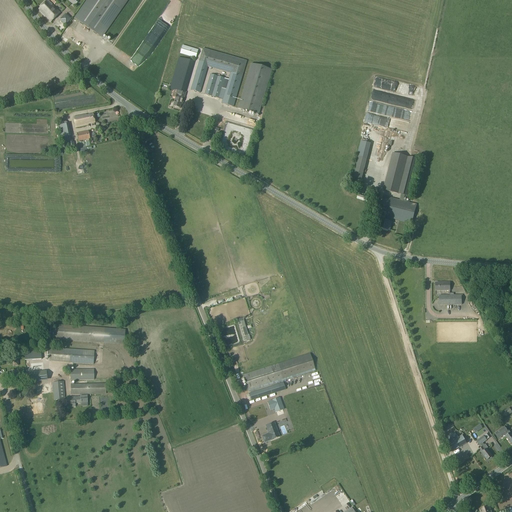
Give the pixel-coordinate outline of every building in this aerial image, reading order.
[(87,0),(75,19),(102,38),(127,0),(87,0)] [(47,1),(38,10),(51,22),(60,13),(47,1)] [(164,19),(156,27),(159,30),(165,33),(170,23),(174,18),(179,9),(176,6),(174,5),(165,13),(166,14),(165,16),(165,17),(164,19)] [(65,14),(59,20),(65,26),(71,20),(65,14)] [(63,38),(81,48),(87,38),(68,28),(63,38)] [(182,46),(179,54),(196,59),(198,50),(190,48),(190,46),(186,45),(185,47),(182,46)] [(203,49),(191,90),(200,93),(207,67),(230,74),(221,104),(233,107),(246,61),(203,49)] [(179,58),(171,85),(176,86),(184,89),(192,62),(179,58)] [(258,115),(271,70),(251,64),(238,109),(258,115)] [(210,75),(204,95),(218,99),(224,79),(210,75)] [(174,91),(172,97),(175,98),(177,99),(178,95),(184,97),(185,94),(183,93),(184,89),(176,86),(174,91)] [(175,98),(173,107),(180,109),(181,105),(182,105),(184,97),(178,95),(177,99),(175,98)] [(86,115),(73,118),(75,128),(88,126),(88,125),(95,124),(93,114),(86,116),(86,115)] [(372,120),(371,126),(406,131),(408,121),(365,115),(364,121),(368,122),(368,119),(372,120)] [(68,124),(59,126),(62,141),(69,140),(69,137),(70,137),(68,124)] [(374,129),(368,159),(374,160),(380,131),(374,129)] [(88,131),(76,134),(78,142),(90,139),(88,131)] [(386,150),(388,136),(381,136),(379,150),(386,150)] [(408,158),(392,154),(382,191),(398,195),(408,158)] [(357,156),(349,187),(361,190),(363,182),(361,181),(367,159),(357,156)] [(408,158),(398,195),(409,198),(418,160),(408,158)] [(357,197),(356,199),(368,203),(369,201),(369,199),(358,195),(357,197)] [(379,220),(377,228),(389,231),(391,223),(392,219),(412,224),(416,205),(383,196),(379,216),(380,216),(380,220),(379,220)] [(435,283),(435,291),(450,291),(450,283),(435,283)] [(461,296),(439,296),(439,306),(461,306),(461,296)] [(240,343),(247,341),(241,321),(234,323),(240,343)] [(51,325),(50,339),(124,344),(125,330),(51,325)] [(48,352),(48,362),(93,365),(94,351),(49,348),(48,352)] [(309,354),(242,375),(246,387),(243,388),(244,391),(247,390),(248,392),(315,371),(309,354)] [(94,369),(70,370),(70,381),(94,381),(94,369)] [(34,372),(2,375),(3,383),(31,380),(31,383),(35,382),(34,372)] [(63,382),(52,383),(53,400),(64,399),(63,382)] [(106,384),(70,385),(71,395),(106,394),(106,384)] [(278,385),(248,394),(251,401),(269,395),(280,392),(278,385)] [(47,393),(40,394),(42,401),(49,399),(47,393)] [(80,397),(66,398),(67,408),(75,407),(75,404),(87,403),(87,396),(80,396),(80,397)] [(284,410),(280,398),(268,402),(270,411),(274,409),(275,413),(284,410)] [(256,433),(265,431),(262,421),(267,419),(262,404),(260,399),(252,401),(252,402),(246,404),(247,409),(250,408),(252,414),(250,415),(256,433)] [(31,405),(27,405),(27,413),(32,412),(32,411),(34,411),(34,414),(42,413),(42,402),(33,402),(33,406),(31,406),(31,405)] [(509,408),(499,415),(503,420),(511,413),(509,408)] [(268,434),(261,436),(264,443),(280,437),(274,423),(265,426),(268,434)] [(504,428),(495,434),(498,438),(503,434),(506,438),(511,444),(511,443),(511,435),(511,434),(510,434),(508,431),(507,432),(504,428)] [(457,436),(448,441),(450,443),(449,444),(453,451),(466,443),(462,436),(458,438),(457,436)] [(484,436),(476,442),(479,446),(480,445),(482,448),(479,449),(482,453),(481,453),(487,461),(492,457),(487,450),(488,449),(485,445),(484,446),(483,444),(487,441),(484,436)] [(217,480),(203,485),(205,490),(219,484),(217,480)] [(491,483),(489,487),(501,493),(504,487),(496,483),(495,485),(491,483)] [(340,505),(346,502),(342,495),(336,499),(340,505)]
